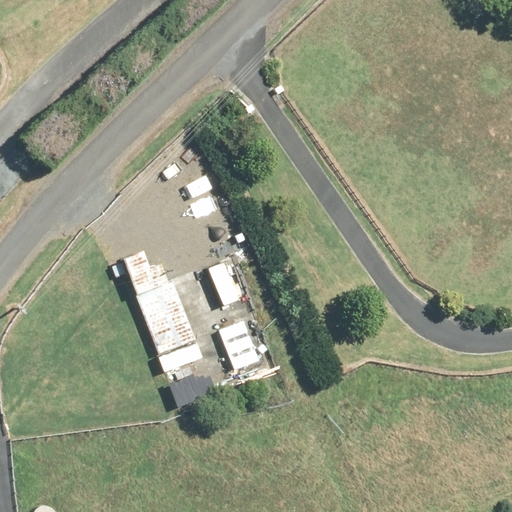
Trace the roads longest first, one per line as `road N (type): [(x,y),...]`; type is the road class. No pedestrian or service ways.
road 1 (track): [(213,44),(386,308),(465,347),(511,345)]
road 2 (unclassified): [(0,268),(79,172),(260,0)]
road 3 (track): [(131,0),(0,136)]
